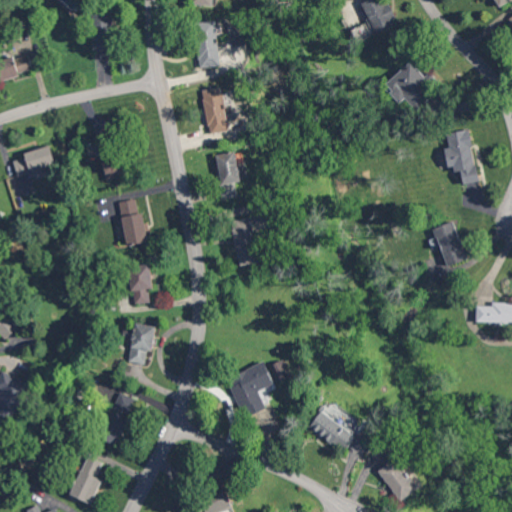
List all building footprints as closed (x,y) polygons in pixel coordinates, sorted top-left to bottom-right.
[(367,0),(361,3),(375,32),(398,22),(386,0),(367,0)] [(94,51),(114,50),(113,12),(93,13),(94,51)] [(221,65),(216,20),(195,22),(201,67),(221,65)] [(0,60),(0,63),(5,79),(33,70),(28,52),(0,60)] [(400,101),(402,97),(420,109),(431,92),(421,86),(427,77),(405,63),(386,91),(400,101)] [(203,89),(210,133),(230,130),(223,86),(203,89)] [(447,133),(450,147),(447,147),(451,172),(462,170),(464,183),(479,181),(469,129),(447,133)] [(14,160),(18,174),(55,164),(51,145),(23,152),(25,157),(14,160)] [(224,198),(238,195),(236,182),(242,181),(236,151),(215,155),(224,198)] [(148,241),(143,212),(139,212),(137,199),(118,202),(125,245),(148,241)] [(239,265),(259,262),(252,217),(232,220),(239,265)] [(468,258),(453,220),(433,228),(445,257),(427,265),(433,280),(451,272),(449,266),(468,258)] [(154,289),(150,264),(129,267),(135,304),(151,302),(149,289),(154,289)] [(511,301),(492,301),(491,305),(477,305),(477,322),(511,322),(511,301)] [(153,351),(157,326),(135,322),(129,361),(146,364),(148,350),(153,351)] [(259,390),(274,383),(265,361),(228,378),(245,416),(266,407),(259,390)] [(0,373),(0,414),(11,420),(30,384),(2,370),(0,373)] [(96,436),(116,445),(136,398),(120,391),(111,412),(107,410),(96,436)] [(356,436),(323,410),(310,426),(344,452),(356,436)] [(80,468),(97,475),(103,462),(86,454),(80,468)] [(422,484),(411,470),(408,473),(396,457),(378,471),(401,500),(422,484)] [(70,494),(92,503),(103,479),(81,469),(70,494)] [(205,511),(225,511),(231,511),(228,488),(203,492),(205,511)]
